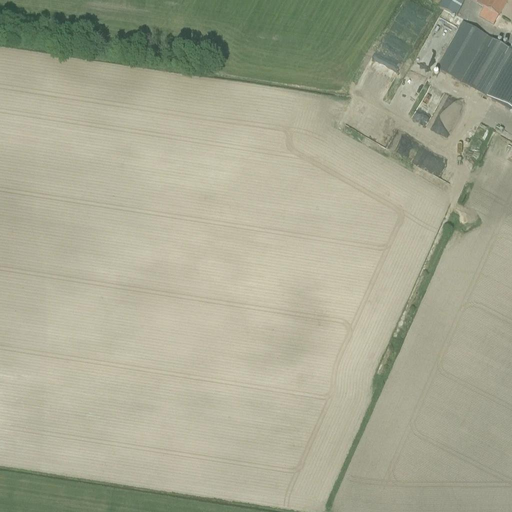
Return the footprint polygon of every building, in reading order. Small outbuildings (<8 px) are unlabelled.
[(443,0),(439,9),(457,17),(464,0),(443,0)] [(479,0),(477,4),(484,8),(499,16),(508,0),(479,0)] [(511,50),(462,23),(436,70),(511,112),(511,50)] [(445,136),(450,129),(443,124),(438,132),(445,136)] [(511,138),(489,126),(486,132),(511,146),(511,138)]
